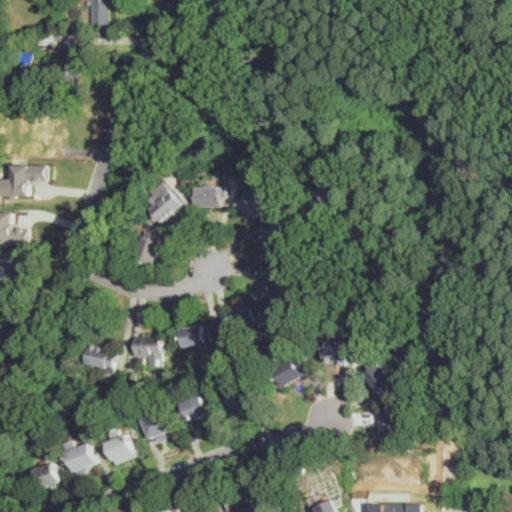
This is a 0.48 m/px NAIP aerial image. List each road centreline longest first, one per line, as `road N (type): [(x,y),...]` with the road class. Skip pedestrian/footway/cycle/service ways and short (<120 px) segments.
road 1 (tertiary): [(0,397),(21,339),(77,261),(126,115),(180,0)]
road 2 (residential): [(451,511),(447,175)]
road 3 (residential): [(76,511),(331,417)]
road 4 (residential): [(77,261),(158,291),(212,271)]
